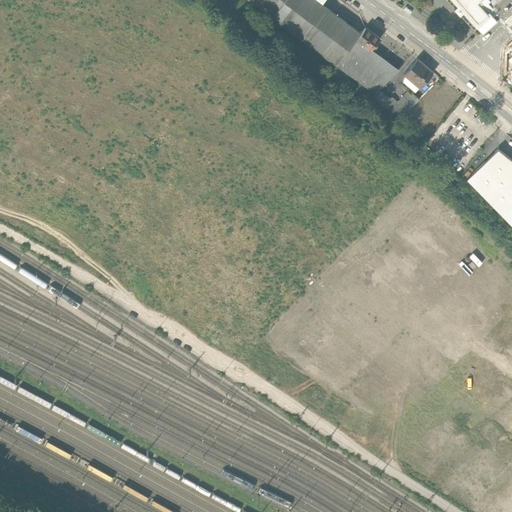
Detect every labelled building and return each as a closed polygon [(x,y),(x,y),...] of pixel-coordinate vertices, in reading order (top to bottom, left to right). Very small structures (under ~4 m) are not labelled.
[(246,0),(272,19),(286,0),(246,0)] [(313,0),(286,0),(272,19),(337,67),(357,41),(361,35),(323,7),(313,0)] [(452,0),(457,4),(454,7),(460,13),(462,12),(483,35),(497,22),(493,18),(487,11),(476,0),(452,0)] [(476,0),(487,11),(492,6),(498,0),(476,0)] [(492,6),(487,11),(493,18),(495,16),(499,13),(492,6)] [(366,29),(361,35),(357,41),(371,52),(374,48),(375,46),(380,40),(366,29)] [(373,53),(371,52),(357,41),(337,67),(336,68),(375,96),(379,92),(398,72),(377,56),(373,53)] [(436,74),(417,60),(404,77),(423,91),(436,74)] [(419,101),(413,107),(422,116),(424,117),(430,111),(432,114),(438,107),(444,113),(453,103),(434,85),(419,101)] [(413,107),(419,101),(408,91),(398,103),(392,98),(391,100),(379,92),(375,96),(372,99),(401,120),(408,113),(413,107)] [(417,121),(422,116),(413,107),(408,113),(417,121)] [(511,226),(511,161),(498,150),(489,159),(467,181),(511,226)]
